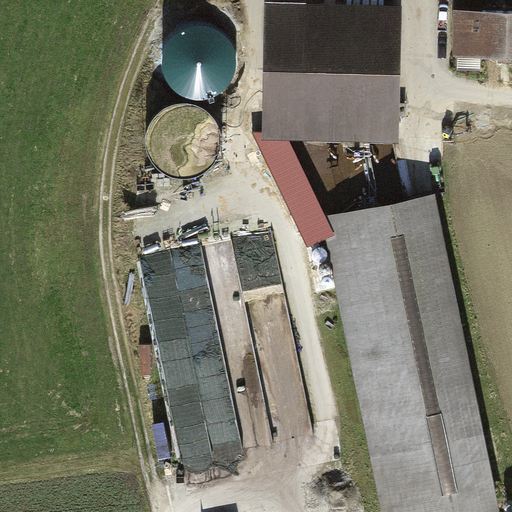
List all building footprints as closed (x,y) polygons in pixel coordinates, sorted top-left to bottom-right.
[(511,0),(450,0),(451,68),(511,67),(511,0)] [(400,6),(305,6),(305,152),(401,152),(400,6)] [(158,151),(209,173),(228,128),(177,107),(158,151)] [(444,195),(321,219),(375,496),(498,472),(444,195)] [(274,448),(233,239),(147,255),(187,465),(274,448)]
